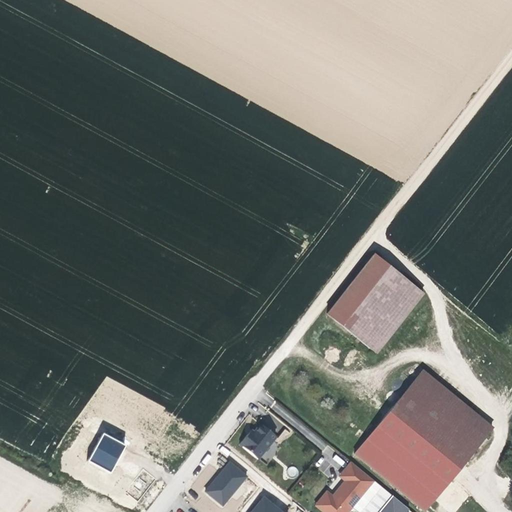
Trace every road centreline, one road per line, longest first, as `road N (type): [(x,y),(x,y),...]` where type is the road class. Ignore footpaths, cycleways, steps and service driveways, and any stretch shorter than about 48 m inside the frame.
road 1 (track): [(511,54),(256,383)]
road 2 (track): [(366,237),(429,284),(449,343),(492,406),(499,430),(487,494),(497,511)]
road 3 (residential): [(256,383),(154,511)]
